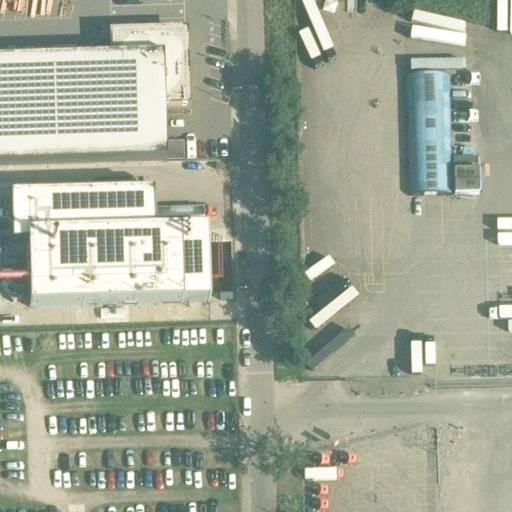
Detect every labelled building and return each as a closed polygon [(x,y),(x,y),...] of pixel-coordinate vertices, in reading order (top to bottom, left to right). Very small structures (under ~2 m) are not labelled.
[(0,169),(165,164),(163,109),(186,108),(185,57),(179,57),(179,39),(161,39),(161,34),(110,36),(110,59),(0,63),(0,169)] [(450,77),(404,79),(408,197),(454,196),(450,77)] [(476,160),(455,161),(456,196),(477,195),(476,160)] [(29,309),(182,305),(180,231),(140,232),(140,193),(10,197),(11,245),(27,245),(29,309)] [(377,438),(340,437),(339,463),(376,464),(377,438)]
